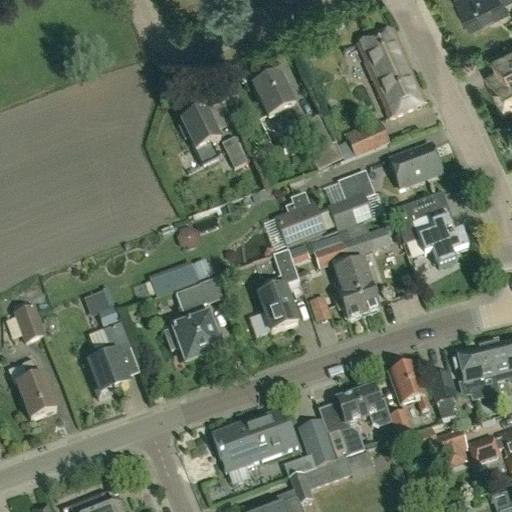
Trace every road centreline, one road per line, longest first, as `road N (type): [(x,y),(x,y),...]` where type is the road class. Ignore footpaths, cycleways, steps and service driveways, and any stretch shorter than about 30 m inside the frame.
road 1 (tertiary): [(148,425),(511,307)]
road 2 (unclassified): [(511,260),(502,211),(405,0)]
road 3 (residential): [(314,0),(189,53),(159,41),(132,0)]
road 4 (tertiary): [(0,480),(148,425)]
